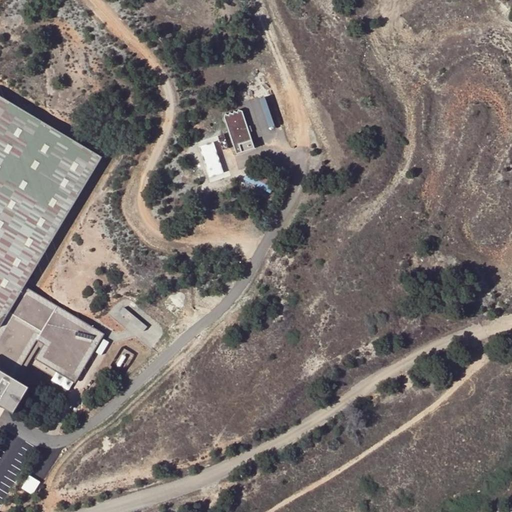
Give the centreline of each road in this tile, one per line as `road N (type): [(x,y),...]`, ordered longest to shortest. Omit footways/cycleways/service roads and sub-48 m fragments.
road 1 (track): [(94,0),(141,45),(169,88),(167,131),(140,201),(150,228),(265,245)]
road 2 (track): [(511,325),(439,343),(216,473)]
road 3 (track): [(255,0),(300,115),(302,145)]
road 4 (unclassified): [(87,511),(216,473)]
